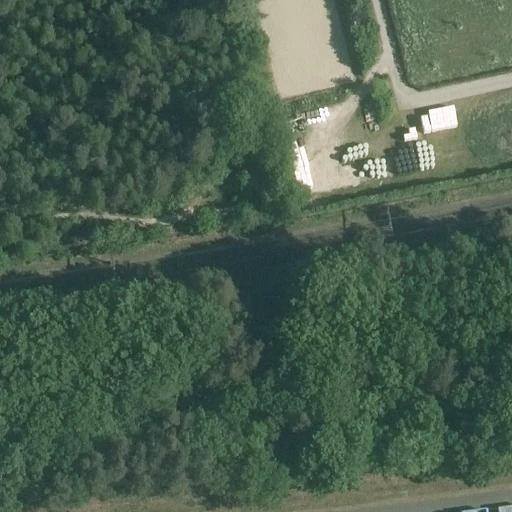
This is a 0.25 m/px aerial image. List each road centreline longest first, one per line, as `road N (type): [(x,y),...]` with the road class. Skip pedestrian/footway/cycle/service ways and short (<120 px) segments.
road 1 (track): [(303,170),(282,231),(381,203),(511,181)]
road 2 (track): [(375,0),(388,54),(303,170)]
